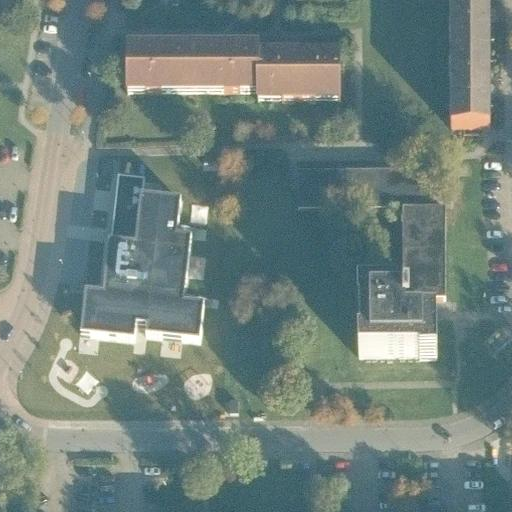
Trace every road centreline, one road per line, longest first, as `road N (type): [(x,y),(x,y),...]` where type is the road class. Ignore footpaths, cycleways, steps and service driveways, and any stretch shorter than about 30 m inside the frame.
road 1 (residential): [(0,415),(49,441),(414,443),(463,434),(511,406)]
road 2 (residential): [(0,349),(40,261),(84,0)]
